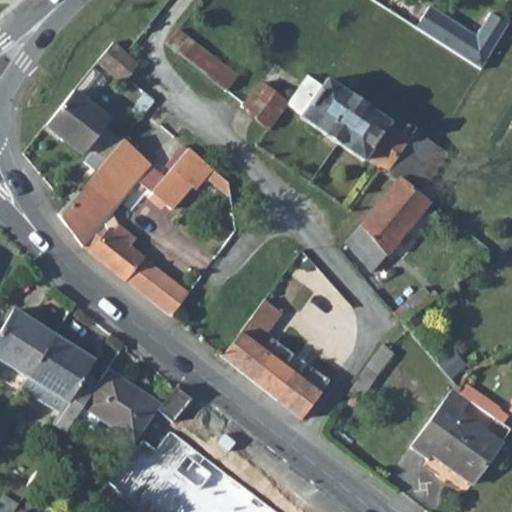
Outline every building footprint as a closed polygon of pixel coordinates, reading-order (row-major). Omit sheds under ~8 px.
[(417,27),(485,67),(511,22),(491,10),(478,32),(431,4),(417,27)] [(181,30),(170,45),(227,91),(238,76),(181,30)] [(117,49),(100,67),(124,89),(140,73),(117,49)] [(92,68),(78,86),(90,96),(105,78),(92,68)] [(308,75),(288,102),(341,140),(343,141),(355,124),(339,112),(351,96),(360,82),(356,79),(346,93),(327,79),(323,85),(308,75)] [(262,83),(245,106),(258,116),(256,119),(269,129),(288,102),(262,83)] [(74,93),(41,126),(74,157),(105,125),(80,101),(74,93)] [(355,124),(343,141),(378,166),(384,168),(400,180),(411,188),(412,186),(438,146),(408,125),(403,132),(351,96),(339,112),(355,124)] [(123,140),(83,189),(112,215),(139,182),(152,166),(123,140)] [(190,150),(176,167),(234,218),(229,183),(190,150)] [(400,180),(346,243),(373,273),(388,255),(433,202),(412,186),(411,188),(400,180)] [(66,208),(58,218),(80,245),(84,249),(108,220),(118,225),(147,190),(139,182),(112,215),(83,189),(66,208)] [(107,231),(89,254),(170,318),(188,295),(131,248),(137,241),(124,231),(107,231)] [(419,291),(401,307),(412,319),(430,303),(419,291)] [(240,334),(220,356),(243,373),(303,420),(320,394),(260,349),(285,316),(268,303),(240,334)] [(0,335),(0,362),(28,380),(54,335),(15,310),(0,335)] [(54,335),(28,380),(66,404),(55,425),(67,432),(81,410),(99,382),(85,373),(93,359),(54,335)] [(99,382),(81,410),(136,443),(137,441),(158,411),(163,404),(108,369),(99,382)] [(462,388),(459,393),(471,401),(492,416),(499,406),(465,381),(462,388)] [(163,404),(158,411),(176,422),(184,411),(191,399),(175,386),(163,404)] [(459,393),(452,387),(411,447),(429,460),(433,454),(473,482),(502,441),(462,414),(471,401),(459,393)] [(158,411),(137,441),(155,453),(176,422),(158,411)] [(224,511),(204,497),(192,511),(224,511)]
